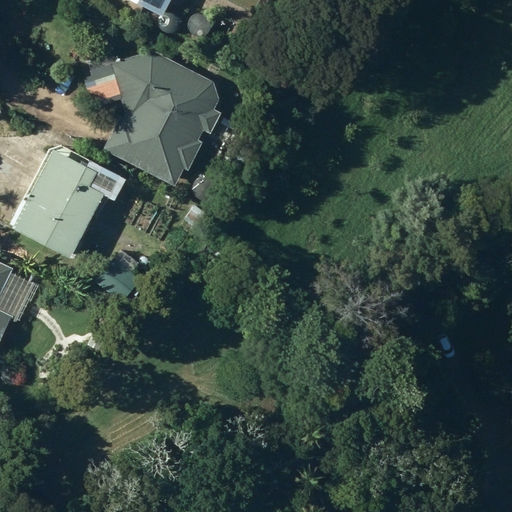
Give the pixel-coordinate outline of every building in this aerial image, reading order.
[(121,0),(157,19),(166,0),(121,0)] [(169,10),(162,23),(177,31),(183,18),(169,10)] [(209,25),(196,24),(196,34),(209,34),(209,25)] [(100,151),(171,187),(181,168),(186,172),(200,143),(196,141),(201,131),(208,134),(218,114),(211,110),(216,100),(209,80),(148,50),(105,64),(107,71),(85,78),(93,104),(119,96),(124,112),(120,120),(117,117),(100,151)] [(48,152),(7,230),(64,260),(98,196),(83,188),(91,174),(48,152)] [(206,264),(217,251),(208,243),(197,257),(206,264)] [(110,259),(92,282),(129,312),(147,288),(110,259)] [(0,330),(7,316),(14,319),(30,285),(7,274),(9,270),(0,265),(0,330)] [(96,324),(83,346),(95,353),(108,331),(96,324)]
